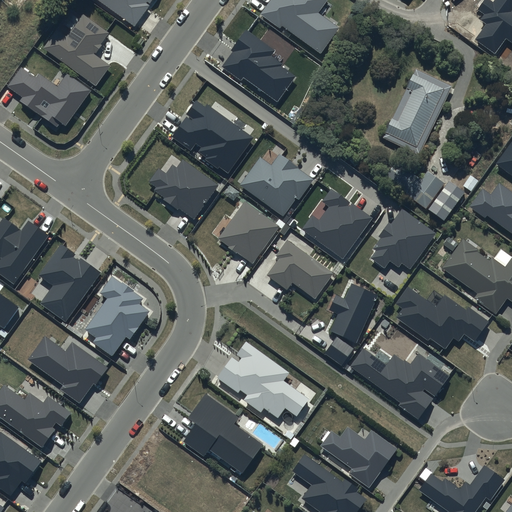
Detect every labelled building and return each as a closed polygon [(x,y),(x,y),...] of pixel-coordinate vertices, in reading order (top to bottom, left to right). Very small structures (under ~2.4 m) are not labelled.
[(95,0),(134,27),(149,6),(145,3),(147,2),(150,4),(152,0),(95,0)] [(270,0),(260,15),(279,28),(281,25),(320,53),(338,28),(317,13),(327,0),(270,0)] [(511,11),(511,0),(494,0),(493,2),(490,0),(483,0),(476,10),(483,15),(480,20),(485,24),(474,39),(495,54),(506,38),(511,42),(511,12),(511,11)] [(42,50),(95,87),(110,66),(93,54),(94,53),(95,54),(101,46),(100,44),(108,33),(82,15),(66,37),(56,30),(42,50)] [(276,50),(246,29),(231,50),(233,52),(222,67),(241,80),(243,78),(277,102),(295,76),(281,66),(283,64),(272,56),(276,50)] [(35,78),(20,67),(6,87),(22,98),(19,101),(56,127),(59,123),(65,127),(91,91),(66,73),(57,86),(39,73),(35,78)] [(451,86),(415,69),(383,138),(418,155),(451,86)] [(254,137),(206,104),(204,106),(197,101),(187,114),(193,118),(191,121),(187,117),(173,136),(190,149),(195,142),(201,147),(198,151),(206,157),(204,159),(218,169),(219,167),(228,173),(254,137)] [(511,139),(495,163),(511,175),(511,139)] [(397,152),(387,144),(387,143),(381,150),(391,159),(397,152)] [(314,179),(279,154),(270,166),(259,158),(240,185),(283,216),(295,199),(298,201),(314,179)] [(391,191),(395,186),(425,210),(444,184),(428,172),(422,181),(413,174),(418,167),(403,156),(376,190),(390,201),(395,195),(391,191)] [(176,168),(172,165),(165,174),(158,169),(148,182),(156,187),(153,191),(164,198),(163,200),(177,210),(178,209),(194,220),(218,186),(182,160),(176,168)] [(464,192),(449,181),(428,210),(443,221),(464,192)] [(511,192),(499,183),(491,194),(481,188),(468,206),(485,218),(487,215),(511,233),(511,192)] [(372,219),(331,188),(321,202),(328,207),(318,221),(312,216),(302,229),(343,259),(372,219)] [(278,227),(244,202),(218,239),(228,246),(227,248),(235,254),(237,252),(252,263),(278,227)] [(435,234),(402,210),(391,225),(388,223),(378,237),(380,238),(372,249),(376,251),(370,259),(384,268),(389,261),(399,268),(402,264),(410,270),(435,234)] [(0,220),(0,257),(1,259),(0,260),(0,274),(13,284),(48,236),(27,221),(21,230),(2,217),(0,220)] [(511,257),(505,268),(462,238),(440,268),(476,294),(473,298),(495,314),(507,298),(511,301),(511,257)] [(333,274),(287,240),(275,256),(279,259),(267,275),(286,290),(292,282),(314,298),(333,274)] [(63,246),(61,244),(38,276),(53,286),(40,304),(65,322),(99,273),(80,259),(78,261),(73,258),(76,255),(63,246)] [(144,298),(112,276),(100,293),(108,298),(86,330),(96,337),(93,342),(113,356),(126,337),(130,340),(150,311),(140,304),(144,298)] [(376,296),(351,285),(344,299),(335,295),(328,311),(337,315),(330,331),(355,342),(376,296)] [(466,310),(445,295),(436,308),(408,288),(397,304),(402,308),(396,318),(429,342),(430,339),(445,350),(454,337),(459,340),(464,332),(475,340),(488,321),(469,307),(466,310)] [(19,308),(0,294),(0,326),(3,329),(19,308)] [(109,368),(72,341),(65,351),(44,336),(28,359),(63,385),(60,389),(79,403),(93,383),(96,385),(109,368)] [(354,348),(337,336),(325,353),(342,365),(354,348)] [(289,373),(246,342),(237,354),(235,356),(240,359),(238,363),(232,358),(217,378),(238,393),(240,391),(246,396),(243,400),(260,412),(263,409),(277,419),(285,409),(296,417),(308,399),(283,381),(289,373)] [(450,375),(419,354),(411,366),(394,354),(387,364),(365,348),(351,368),(400,402),(398,405),(419,419),(450,375)] [(24,400),(3,386),(0,390),(0,418),(41,448),(54,430),(52,428),(55,423),(61,427),(71,413),(47,396),(42,403),(29,393),(24,400)] [(239,418),(206,394),(188,418),(195,423),(182,441),(204,457),(209,450),(242,474),(263,445),(234,424),(239,418)] [(368,488),(396,449),(371,431),(364,439),(347,427),(339,437),(331,431),(320,446),(352,469),(349,473),(368,488)] [(43,461),(0,430),(0,488),(11,496),(21,481),(26,484),(43,461)] [(342,483),(304,455),(292,472),(311,486),(301,499),(318,511),(356,511),(366,500),(356,493),(358,490),(344,480),(342,483)] [(442,483),(430,474),(419,490),(448,511),(475,511),(486,498),(490,501),(504,481),(484,466),(470,485),(465,482),(459,490),(445,479),(442,483)]
